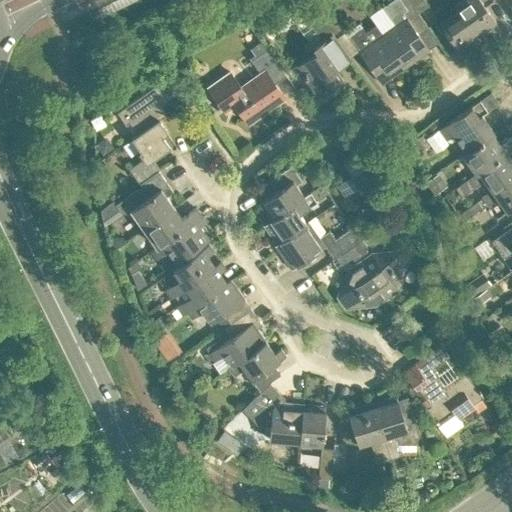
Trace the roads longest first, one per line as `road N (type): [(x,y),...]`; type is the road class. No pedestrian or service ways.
road 1 (residential): [(504,66),(483,70),(416,115),(312,119),(253,158),(229,204)]
road 2 (tertiary): [(33,258),(167,511)]
road 3 (residential): [(291,315),(290,339),(305,361),(358,379),(372,368),(365,333),(314,316)]
road 4 (residential): [(229,204),(236,251),(291,315)]
